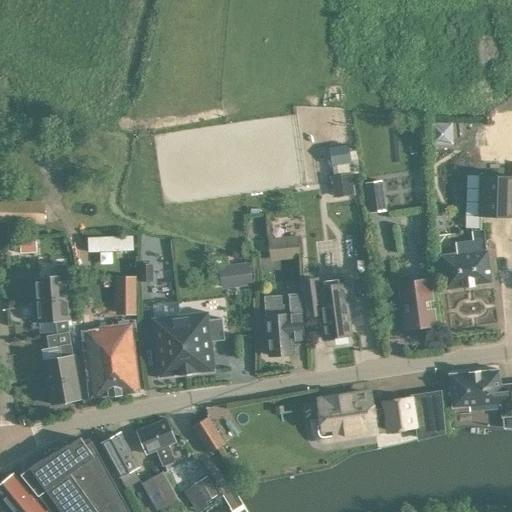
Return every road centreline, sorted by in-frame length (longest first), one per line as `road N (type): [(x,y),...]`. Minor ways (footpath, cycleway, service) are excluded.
road 1 (tertiary): [(173,392),(511,345)]
road 2 (tertiary): [(13,440),(63,417),(173,392)]
road 3 (unclassified): [(245,511),(173,392)]
